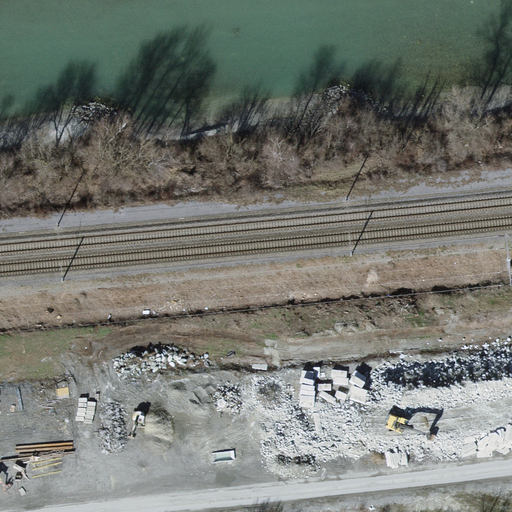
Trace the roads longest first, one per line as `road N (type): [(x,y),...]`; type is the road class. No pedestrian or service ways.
road 1 (motorway): [(0,501),(290,482),(511,448)]
road 2 (motorway): [(511,384),(306,416),(0,434)]
